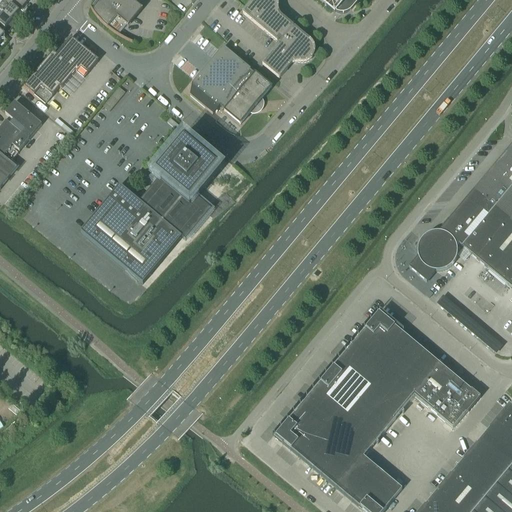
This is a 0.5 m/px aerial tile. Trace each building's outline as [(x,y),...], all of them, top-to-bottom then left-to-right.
[(26,5),(20,0),(5,0),(5,1),(19,13),(26,5)] [(128,27),(143,10),(130,0),(97,0),(91,8),(90,8),(92,11),(92,12),(95,15),(98,19),(101,23),(104,26),(108,29),(112,32),(117,36),(122,39),(127,41),(132,44),(132,43),(130,42),(127,40),(121,37),(118,36),(127,26),(128,27)] [(358,0),(320,0),(327,5),(326,7),(334,14),(336,12),(337,14),(339,14),(341,15),(343,15),(345,14),(347,13),(349,12),(350,11),(358,0)] [(19,13),(5,1),(0,6),(0,11),(12,21),(19,13)] [(16,24),(12,21),(0,11),(0,25),(8,33),(16,24)] [(83,79),(98,62),(71,39),(72,38),(56,56),(54,53),(54,52),(24,88),(45,106),(60,89),(61,90),(75,73),(83,79)] [(272,88),(255,75),(255,76),(250,72),(250,71),(227,51),(223,48),(192,85),(196,89),(190,97),(213,116),(220,107),(225,111),(224,112),(240,126),(253,110),(259,110),(259,104),(272,88)] [(19,153),(36,132),(42,126),(16,104),(15,105),(14,104),(13,105),(5,115),(11,120),(8,123),(6,122),(0,129),(0,155),(3,158),(12,147),(19,153)] [(211,211),(197,199),(197,198),(198,198),(222,169),(221,169),(220,169),(212,162),(184,138),(160,166),(160,167),(152,176),(158,181),(140,203),(120,186),(80,233),(143,285),(181,239),(185,242),(211,211)] [(511,146),(473,192),(494,210),(511,189),(511,146)] [(510,223),(511,220),(511,189),(494,210),(510,223)] [(457,250),(457,248),(459,246),(462,249),(494,210),(473,192),(439,233),(437,233),(435,233),(433,234),(431,234),(429,235),(427,236),(426,237),(424,238),(423,240),(421,241),(420,243),(419,245),(418,247),(418,248),(417,250),(417,252),(417,254),(418,256),(418,258),(409,269),(426,284),(436,273),(438,273),(440,273),(442,273),(444,272),(445,272),(447,271),(449,270),(450,268),(452,267),(453,265),(454,264),(455,262),(456,260),(457,258),(457,256),(457,254),(457,252),(457,250)] [(478,262),(510,223),(494,210),(462,249),(478,262)] [(493,275),(511,252),(511,224),(510,223),(478,262),(493,275)] [(511,290),(511,252),(493,275),(511,290)] [(363,458),(414,398),(453,430),(479,399),(379,315),(275,438),(364,511),(383,511),(402,491),(363,458)] [(472,511),(511,465),(511,409),(509,407),(420,511),(472,511)] [(511,511),(511,469),(476,511),(511,511)]
